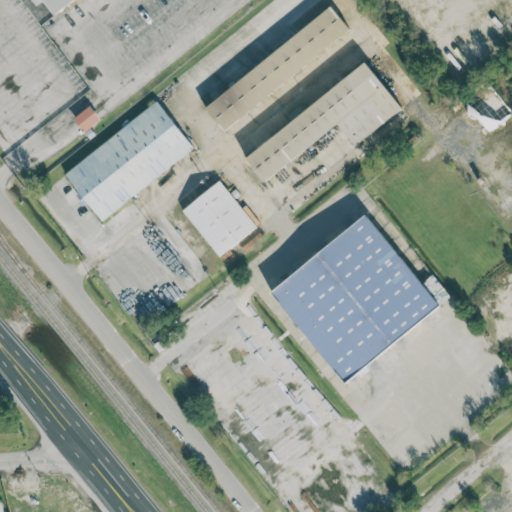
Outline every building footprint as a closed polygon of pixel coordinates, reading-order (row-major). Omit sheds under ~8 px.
[(69,0),(52,13),(42,0),(69,0)] [(204,105),(222,129),(350,31),(332,7),(204,105)] [(245,159),(266,184),(338,124),(354,143),(400,105),(364,61),(245,159)] [(66,175),(156,104),(192,149),(103,221),(66,175)] [(100,120),(90,106),(73,118),(83,132),(100,120)] [(218,257),(182,210),(218,182),(254,228),(218,257)] [(367,214),(270,289),(342,382),(439,307),(367,214)] [(215,313),(207,301),(179,320),(187,332),(215,313)]
